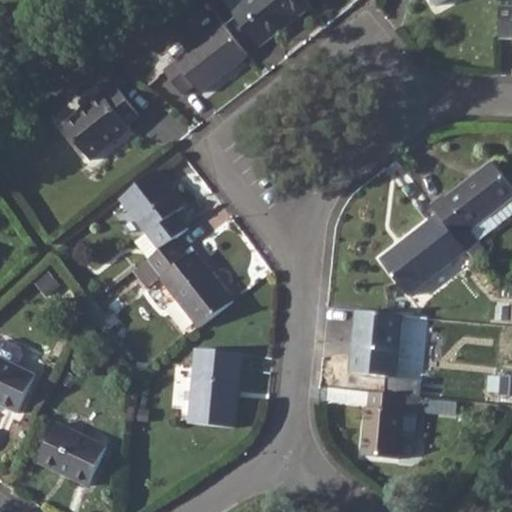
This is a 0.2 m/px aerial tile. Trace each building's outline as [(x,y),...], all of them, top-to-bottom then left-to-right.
[(225,0),(260,45),(311,5),(307,0),(225,0)] [(511,2),(502,3),(502,36),(511,35),(511,2)] [(248,54),(223,23),(165,68),(183,92),(194,83),(201,91),(248,54)] [(104,91),(64,123),(91,156),(130,125),(128,121),(139,113),(117,85),(106,94),(104,91)] [(444,192),(433,201),(440,210),(468,247),(476,258),(488,248),(481,238),(511,212),(511,182),(494,159),(447,195),(444,192)] [(158,169),(121,197),(147,229),(161,247),(176,235),(190,225),(178,210),(185,204),(158,169)] [(468,247),(440,210),(383,255),(410,291),(468,247)] [(148,257),(147,258),(136,266),(148,282),(159,274),(199,326),(234,298),(194,247),(189,252),(176,235),(161,247),(148,257)] [(403,313),(357,308),(352,369),(398,374),(403,313)] [(0,401),(18,410),(36,371),(16,363),(21,352),(18,345),(0,337),(0,336),(0,401)] [(196,347),(189,420),(234,426),(242,351),(196,347)] [(422,394),(371,389),(369,403),(367,403),(363,451),(401,455),(405,407),(421,408),(422,394)] [(57,420),(40,458),(89,481),(106,443),(57,420)]
